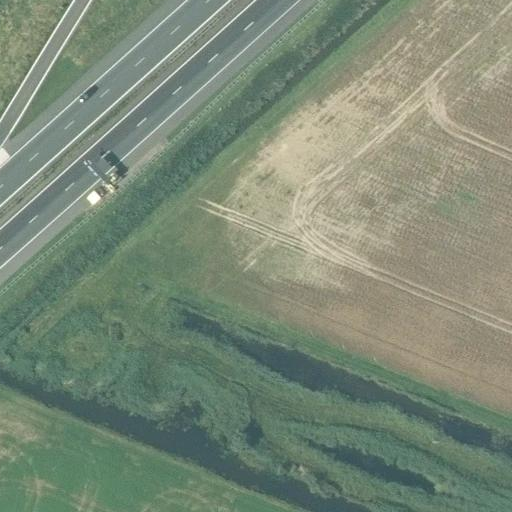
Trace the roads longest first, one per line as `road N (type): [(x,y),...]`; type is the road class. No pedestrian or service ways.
road 1 (motorway): [(0,250),(278,0)]
road 2 (motorway): [(208,0),(0,187)]
